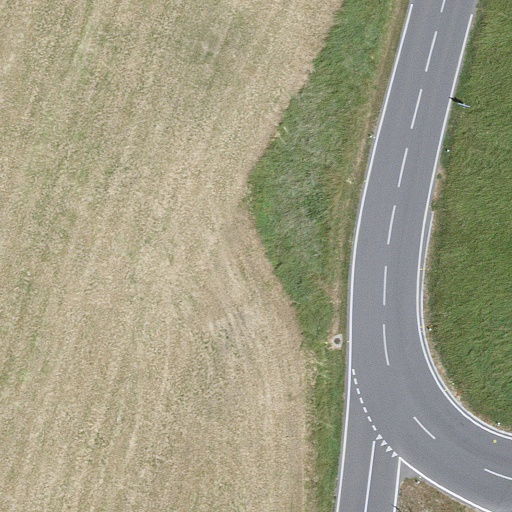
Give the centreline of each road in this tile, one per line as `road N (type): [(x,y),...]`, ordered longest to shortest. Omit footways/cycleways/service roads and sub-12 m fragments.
road 1 (tertiary): [(401,399),(386,365),(383,316),(399,195),(446,0)]
road 2 (tertiary): [(511,481),(464,461),(401,399)]
road 3 (tertiary): [(401,399),(375,445),(367,511)]
